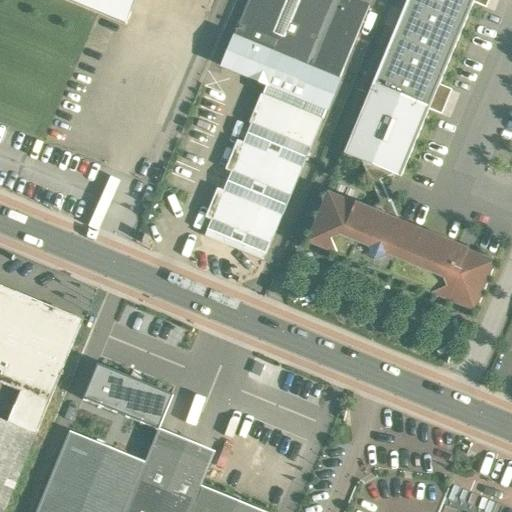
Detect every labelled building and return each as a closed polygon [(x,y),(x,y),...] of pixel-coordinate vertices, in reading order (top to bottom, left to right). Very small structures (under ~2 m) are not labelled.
[(64,0),(125,25),(135,0),(64,0)] [(372,0),(250,0),(222,67),(267,86),(207,233),(266,256),(372,0)] [(408,0),(372,86),(428,110),(471,0),(408,0)] [(428,110),(372,86),(343,156),(361,163),(394,177),(399,179),(428,110)] [(389,202),(381,182),(394,177),(361,163),(370,186),(372,186),(380,205),(367,211),(399,224),(390,201),(389,202)] [(367,211),(327,194),(306,245),(474,315),(495,264),(467,252),(468,251),(466,247),(462,248),(461,250),(399,224),(367,211)] [(80,326),(0,292),(0,379),(27,390),(12,426),(35,436),(80,326)] [(172,397),(97,366),(83,401),(118,415),(128,419),(157,431),(158,430),(172,397)] [(118,415),(105,448),(114,452),(128,419),(118,415)] [(0,511),(3,511),(35,436),(12,426),(0,421),(0,511)] [(157,431),(144,464),(145,464),(124,511),(190,511),(200,487),(214,453),(158,430),(157,431)] [(105,448),(69,433),(36,511),(124,511),(145,464),(144,464),(114,452),(105,448)] [(260,511),(200,487),(190,511),(260,511)]
